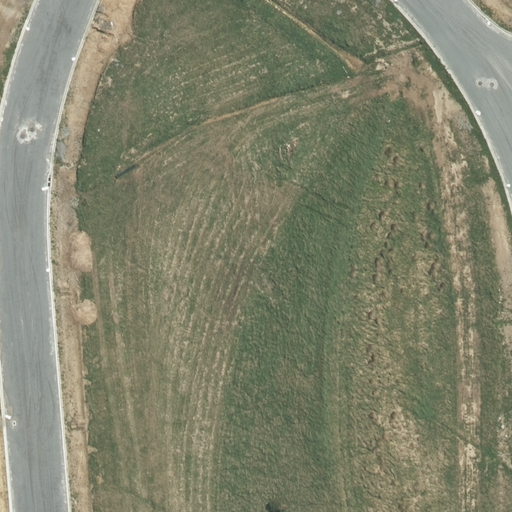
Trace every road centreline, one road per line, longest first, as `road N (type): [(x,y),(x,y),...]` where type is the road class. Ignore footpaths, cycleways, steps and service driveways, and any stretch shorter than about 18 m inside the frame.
road 1 (unknown): [(43,511),(20,206),(29,119),(63,0)]
road 2 (unknown): [(511,123),(433,0)]
